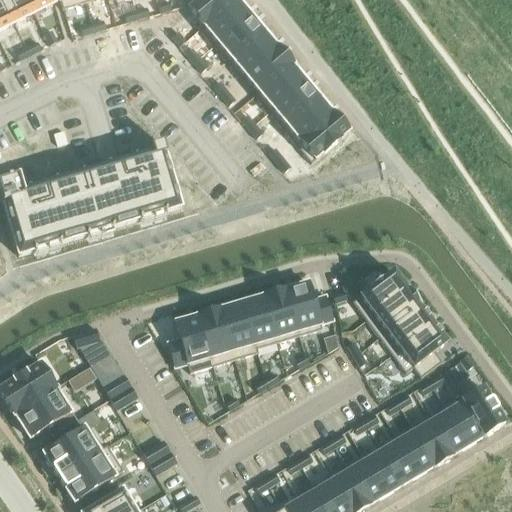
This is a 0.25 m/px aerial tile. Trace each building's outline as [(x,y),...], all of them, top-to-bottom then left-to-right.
[(24,0),(0,0),(14,26),(33,17),(24,0)] [(0,0),(0,33),(14,26),(0,0)] [(24,0),(33,17),(53,6),(50,0),(24,0)] [(57,0),(62,13),(85,6),(82,0),(57,0)] [(233,0),(203,0),(188,13),(202,29),(198,32),(199,33),(236,3),(233,0)] [(236,3),(199,33),(213,50),(249,20),(235,4),(236,3)] [(169,5),(157,9),(160,16),(171,13),(169,5)] [(146,12),(135,15),(137,23),(149,19),(146,12)] [(135,15),(123,19),(126,26),(137,23),(135,15)] [(249,20),(213,50),(227,66),(262,37),(249,20)] [(103,25),(91,28),(94,36),(105,33),(103,25)] [(91,28),(80,32),(82,39),(94,36),(91,28)] [(44,38),(49,49),(56,46),(51,35),(44,38)] [(178,36),(172,41),(180,50),(185,45),(178,36)] [(262,37),(227,66),(241,83),(277,52),(276,51),(275,52),(262,37)] [(37,46),(26,52),(30,59),(41,54),(37,46)] [(26,52),(15,57),(19,64),(30,59),(26,52)] [(192,52),(185,57),(193,67),(199,61),(192,52)] [(277,52),(241,83),(241,84),(245,81),(257,95),(254,98),(255,99),(291,69),(277,52)] [(199,61),(193,67),(201,76),(207,71),(199,61)] [(291,69),(255,99),(268,116),(304,86),(291,70),(292,70),(291,69)] [(219,85),(213,90),(221,100),(227,95),(219,85)] [(304,86),(268,116),(282,133),(318,103),(304,86)] [(227,95),(221,100),(228,109),(235,104),(227,95)] [(318,103),(282,133),(296,149),(333,119),(332,118),(331,119),(318,103)] [(247,119),(241,124),(249,133),(255,128),(247,119)] [(333,119),(296,149),(311,167),(347,136),(333,119)] [(255,128),(249,133),(256,142),(262,137),(255,128)] [(275,152),(269,157),(276,166),(282,161),(275,152)] [(17,180),(0,185),(0,198),(18,259),(33,255),(35,254),(33,250),(43,247),(44,247),(46,246),(56,243),(57,247),(60,247),(85,239),(87,238),(86,234),(97,231),(99,231),(109,228),(110,231),(112,231),(138,223),(140,223),(139,219),(150,215),(151,215),(162,212),(163,216),(165,215),(179,211),(164,159),(165,159),(165,157),(23,200),(17,180)] [(282,161),(276,166),(284,175),(290,170),(282,161)] [(393,275),(352,306),(365,324),(407,294),(393,275)] [(308,286),(285,292),(299,339),(322,333),(320,328),(332,325),(327,304),(326,299),(313,302),(308,286)] [(285,292),(263,299),(277,346),(299,339),(285,292)] [(407,294),(365,324),(378,342),(420,311),(407,294)] [(344,295),(332,299),(334,307),(346,304),(344,295)] [(263,299),(241,305),(256,357),(257,357),(256,352),(277,346),(263,299)] [(241,305),(219,312),(234,363),(256,357),(241,305)] [(420,311),(378,342),(391,359),(433,328),(420,311)] [(219,312),(197,318),(213,370),(234,363),(219,312)] [(179,342),(167,346),(175,371),(187,368),(190,377),(213,370),(197,318),(174,325),(179,342)] [(433,328),(391,359),(405,377),(413,372),(420,382),(441,366),(434,356),(446,347),(433,328)] [(96,333),(73,340),(76,351),(99,344),(96,333)] [(335,338),(323,342),(328,357),(338,351),(335,338)] [(353,345),(346,350),(352,361),(360,356),(353,345)] [(360,356),(352,361),(359,371),(366,366),(360,356)] [(304,360),(294,366),(298,373),(308,366),(304,360)] [(465,360),(459,364),(466,374),(472,369),(465,360)] [(13,384),(0,392),(0,397),(13,418),(56,391),(40,367),(25,377),(25,376),(13,384)] [(89,371),(68,384),(74,395),(96,383),(89,371)] [(275,378),(264,384),(268,391),(279,384),(275,378)] [(123,379),(102,392),(109,403),(130,390),(123,379)] [(439,379),(429,386),(433,392),(444,386),(439,379)] [(264,384),(254,391),(258,397),(268,391),(264,384)] [(429,386),(418,392),(423,399),(433,392),(429,386)] [(130,390),(109,403),(116,414),(137,402),(130,390)] [(56,391),(13,418),(14,419),(15,419),(30,442),(70,416),(55,393),(56,393),(56,391)] [(483,393),(463,405),(484,440),(504,428),(496,415),(490,405),(483,393)] [(406,399),(396,406),(400,412),(410,406),(406,399)] [(235,402),(224,409),(229,415),(239,409),(235,402)] [(463,405),(447,414),(467,449),(483,440),(483,441),(484,440),(463,405)] [(396,406),(386,412),(390,418),(400,412),(396,406)] [(447,414),(430,424),(451,460),(452,459),(467,449),(447,414)] [(373,419),(362,425),(367,432),(377,426),(373,419)] [(430,424),(414,434),(435,469),(451,460),(430,424)] [(362,425),(352,432),(356,438),(367,432),(362,425)] [(87,428),(43,457),(59,481),(107,451),(106,449),(102,452),(87,428)] [(414,434),(397,444),(418,479),(434,470),(435,469),(414,434)] [(340,439),(330,445),(334,452),(344,445),(340,439)] [(397,444),(381,454),(402,489),(418,479),(397,444)] [(163,445),(142,457),(149,469),(169,456),(163,445)] [(330,445),(320,451),(324,458),(334,452),(330,445)] [(107,451),(59,481),(74,505),(122,475),(107,451)] [(381,454),(364,464),(385,499),(402,489),(381,454)] [(169,456),(149,469),(150,470),(156,480),(176,468),(169,456)] [(307,458),(296,465),(301,471),(311,465),(307,458)] [(364,464),(348,474),(369,509),(370,508),(369,508),(385,499),(364,464)] [(296,465),(286,471),(290,477),(301,471),(296,465)] [(348,474),(331,483),(348,511),(363,511),(369,509),(348,474)] [(275,478),(265,484),(269,491),(279,484),(275,478)] [(348,511),(331,483),(315,493),(325,511),(348,511)] [(264,484),(254,491),(258,497),(268,491),(264,484)] [(133,511),(122,493),(90,511),(133,511)] [(325,511),(315,493),(298,503),(303,511),(325,511)] [(195,500),(186,505),(191,511),(199,506),(195,500)] [(303,511),(298,503),(283,511),(303,511)]
